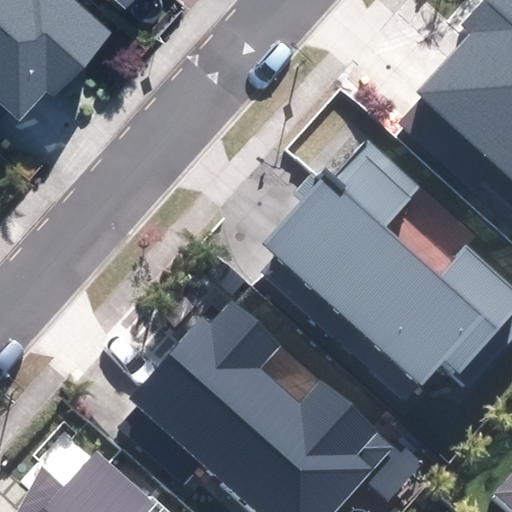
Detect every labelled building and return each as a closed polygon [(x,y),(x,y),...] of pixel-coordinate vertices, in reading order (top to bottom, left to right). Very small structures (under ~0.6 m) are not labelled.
[(0,0),(0,103),(17,119),(46,86),(54,94),(111,32),(75,0),(0,0)] [(115,0),(125,8),(132,0),(115,0)] [(511,0),(489,0),(467,25),(476,33),(418,98),(511,179),(511,0)] [(419,186),(362,136),(267,244),(278,254),(261,274),(405,399),(439,360),(468,385),(511,334),(511,289),(464,247),(438,277),(382,228),(419,186)] [(278,344),(231,303),(210,326),(202,319),(131,399),(261,511),(330,511),(360,478),(387,501),(418,466),(323,383),(302,407),(257,368),(278,344)] [(166,511),(96,451),(64,488),(42,470),(19,511),(166,511)] [(511,479),(498,494),(511,506),(511,479)]
